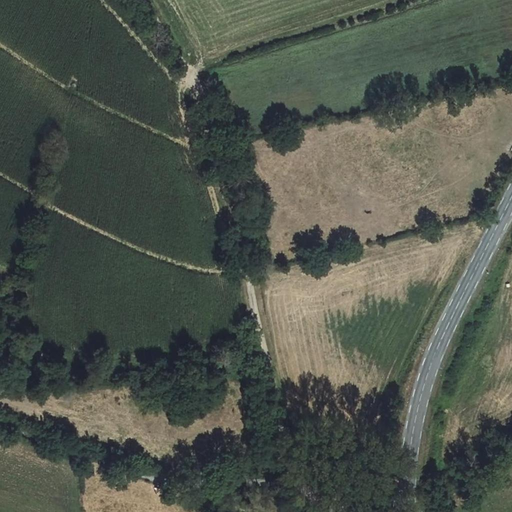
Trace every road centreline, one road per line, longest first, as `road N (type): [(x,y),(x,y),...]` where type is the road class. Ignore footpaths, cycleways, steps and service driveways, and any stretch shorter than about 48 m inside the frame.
road 1 (track): [(298,484),(215,129),(145,0)]
road 2 (track): [(0,425),(168,481),(298,484),(338,511)]
road 3 (tertiary): [(511,195),(423,382),(406,511)]
